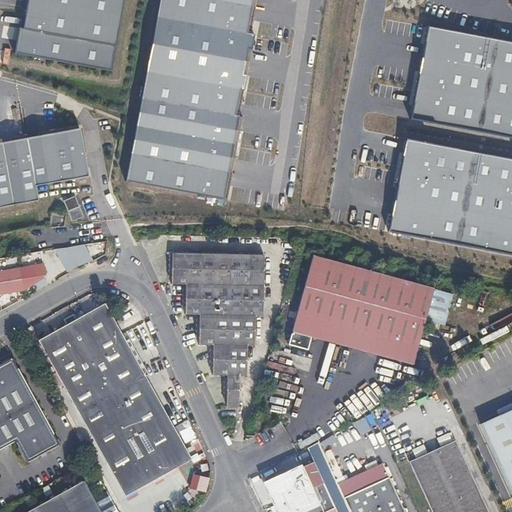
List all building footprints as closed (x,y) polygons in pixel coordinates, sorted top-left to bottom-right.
[(110,71),(123,0),(28,0),(23,29),(19,29),(15,53),(110,71)] [(256,0),(158,0),(125,181),(226,200),(242,117),(238,116),(253,34),(250,34),(256,0)] [(511,43),(427,27),(409,119),(511,139),(511,43)] [(0,207),(37,201),(35,186),(88,176),(79,128),(0,143),(0,142),(0,207)] [(511,160),(405,140),(387,232),(511,256),(511,160)] [(63,200),(70,221),(83,216),(75,195),(63,200)] [(84,242),(54,248),(68,273),(93,259),(84,242)] [(0,293),(9,292),(21,288),(45,273),(41,250),(0,257),(0,293)] [(454,290),(314,250),(289,341),(309,346),(312,333),(414,360),(425,319),(444,325),(454,290)] [(170,256),(169,287),(184,287),(183,317),(197,318),(197,348),(211,348),(211,378),(226,378),(225,408),(238,408),(239,379),(246,379),(246,349),(254,349),(254,319),(261,319),(262,258),(170,256)] [(48,334),(42,337),(40,338),(119,482),(138,472),(144,483),(164,473),(158,462),(186,446),(107,302),(79,317),(76,311),(65,317),(68,323),(48,334)] [(36,326),(42,337),(48,334),(42,323),(36,326)] [(0,447),(16,439),(28,460),(61,442),(12,355),(0,361),(0,447)] [(154,361),(143,367),(150,378),(160,372),(154,361)] [(293,417),(300,386),(278,381),(270,411),(293,417)] [(511,408),(479,424),(511,495),(511,408)] [(487,511),(454,441),(409,462),(432,511),(487,511)] [(192,457),(186,446),(158,462),(164,473),(192,457)] [(301,464),(265,481),(279,511),(321,511),(323,511),(312,488),(323,483),(312,460),(302,465),(301,464)] [(337,484),(349,511),(404,511),(381,463),(337,484)] [(138,472),(119,482),(125,494),(144,483),(138,472)] [(28,511),(103,511),(85,480),(28,511)]
